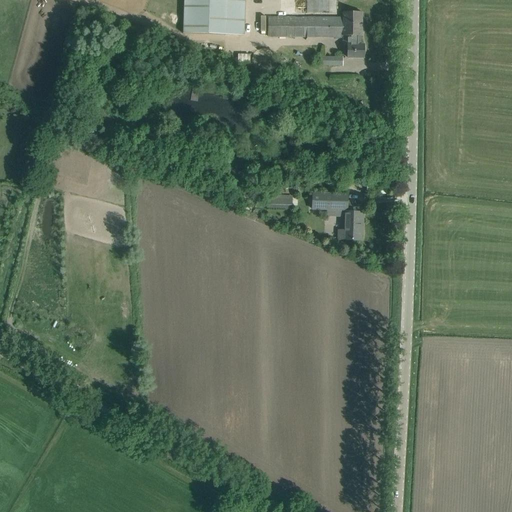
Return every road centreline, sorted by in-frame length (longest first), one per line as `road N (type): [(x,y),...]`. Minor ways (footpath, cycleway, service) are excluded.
road 1 (unclassified): [(396,511),(411,0)]
road 2 (track): [(284,511),(0,352)]
